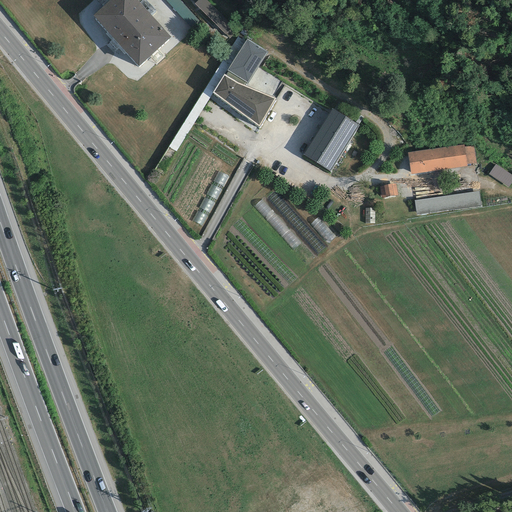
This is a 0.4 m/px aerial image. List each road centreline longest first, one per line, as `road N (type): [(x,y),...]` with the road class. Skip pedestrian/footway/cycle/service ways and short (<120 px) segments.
road 1 (primary): [(400,511),(0,31)]
road 2 (track): [(269,50),(383,127),(387,149),(367,177),(342,186),(318,182),(259,145),(192,264)]
road 3 (motorway): [(106,511),(0,226)]
road 4 (motorway): [(0,310),(75,511)]
road 5 (track): [(367,177),(466,175),(511,194)]
